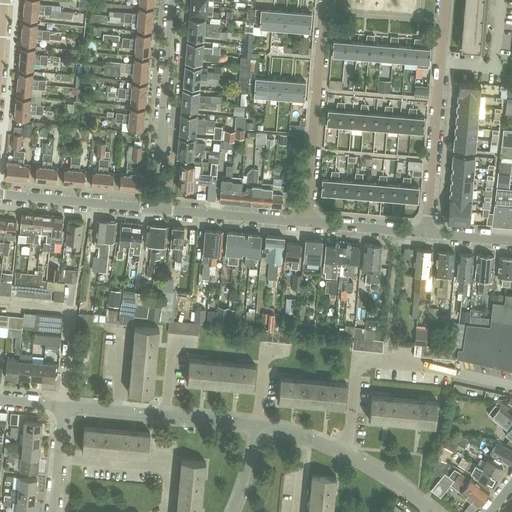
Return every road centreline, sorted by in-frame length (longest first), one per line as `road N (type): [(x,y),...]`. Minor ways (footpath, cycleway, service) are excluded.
road 1 (residential): [(426,234),(445,0)]
road 2 (residential): [(305,223),(324,0)]
road 3 (residential): [(159,209),(175,0)]
road 4 (residential): [(429,511),(345,455),(257,425)]
road 5 (residential): [(257,425),(66,406)]
road 6 (residential): [(159,209),(0,195)]
road 7 (residential): [(305,223),(159,209)]
road 8 (residential): [(426,234),(305,223)]
